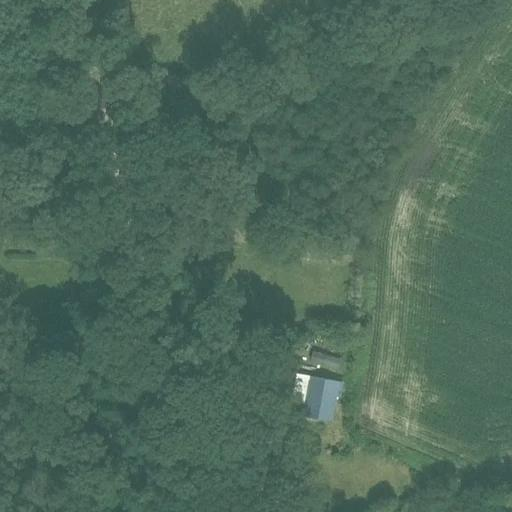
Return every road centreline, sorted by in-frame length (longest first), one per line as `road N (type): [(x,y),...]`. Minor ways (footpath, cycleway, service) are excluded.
road 1 (track): [(175,511),(96,67)]
road 2 (track): [(128,248),(0,246)]
